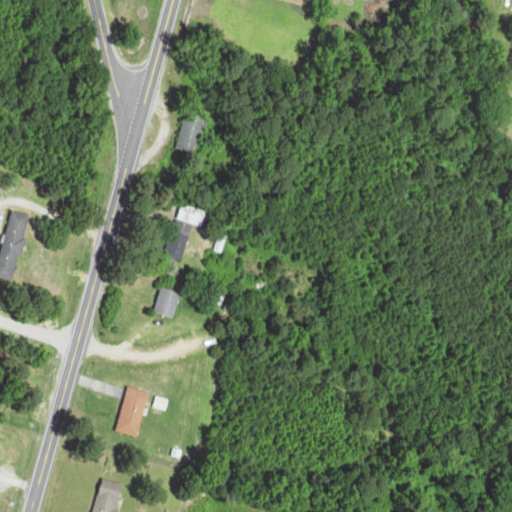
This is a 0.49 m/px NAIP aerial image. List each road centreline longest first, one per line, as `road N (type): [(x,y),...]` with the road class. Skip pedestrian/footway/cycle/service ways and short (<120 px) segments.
road 1 (secondary): [(31,511),(142,117)]
road 2 (residential): [(142,117),(118,85),(98,0)]
road 3 (secondary): [(142,117),(175,0)]
